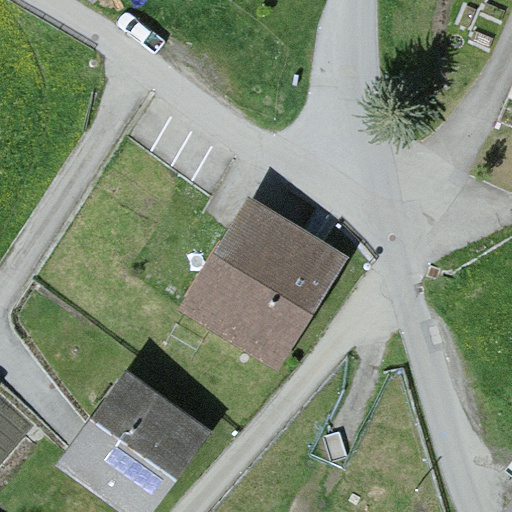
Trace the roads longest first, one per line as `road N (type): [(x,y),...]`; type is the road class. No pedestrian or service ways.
road 1 (residential): [(471,511),(354,167)]
road 2 (residential): [(354,167),(243,139),(46,0)]
road 3 (residential): [(354,167),(360,0)]
